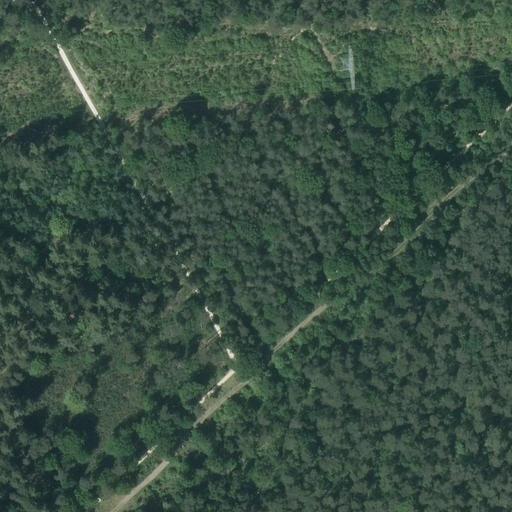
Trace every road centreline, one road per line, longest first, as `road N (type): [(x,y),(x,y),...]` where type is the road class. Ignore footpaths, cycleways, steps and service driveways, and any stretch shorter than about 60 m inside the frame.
road 1 (track): [(251,376),(511,151)]
road 2 (track): [(116,511),(251,376)]
road 3 (track): [(338,73),(412,198),(422,231)]
